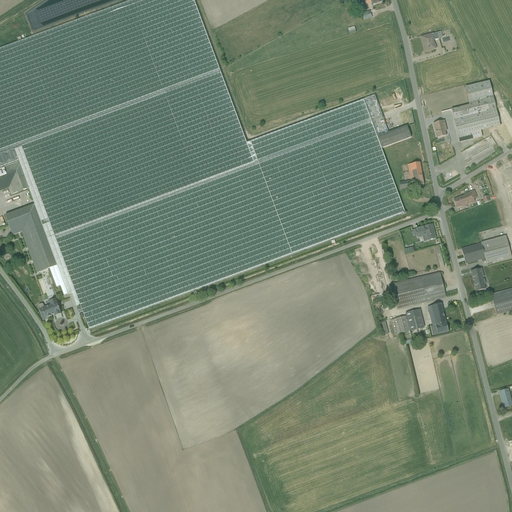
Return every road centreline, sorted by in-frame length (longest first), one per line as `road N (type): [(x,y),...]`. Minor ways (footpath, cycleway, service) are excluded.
road 1 (unclassified): [(0,400),(56,354),(441,211)]
road 2 (unclassified): [(441,211),(511,486)]
road 3 (unclassified): [(437,196),(393,0)]
